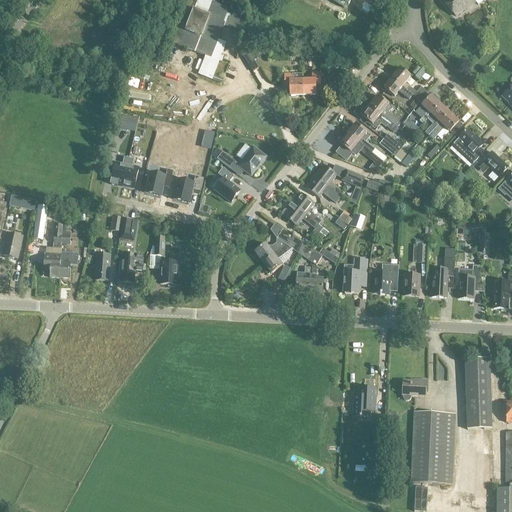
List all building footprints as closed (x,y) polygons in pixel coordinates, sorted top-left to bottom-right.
[(171,41),(209,56),(201,76),(212,80),(214,75),(226,44),(216,40),(221,28),(225,16),(245,19),(247,8),(229,0),(186,0),(186,2),(171,41)] [(331,0),(330,1),(345,10),(351,0),(331,0)] [(446,0),(443,3),(456,18),(466,9),(467,11),(475,4),(474,2),(476,0),(446,0)] [(338,67),(342,60),(332,54),(324,52),(323,60),(338,67)] [(423,82),(430,77),(419,64),(412,69),(423,82)] [(400,70),(392,80),(403,88),(411,78),(400,70)] [(319,72),(308,73),(308,80),(301,80),(302,95),(314,95),(314,86),(320,86),(319,72)] [(294,74),(294,75),(291,75),(291,73),(284,73),(284,86),(285,96),(302,95),(301,80),(301,73),(294,74)] [(395,98),(399,93),(409,101),(413,96),(406,91),(403,88),(392,80),(384,89),(395,98)] [(406,91),(413,96),(414,97),(417,94),(409,87),(406,91)] [(511,87),(502,98),(510,105),(510,104),(511,106),(511,87)] [(421,89),(417,94),(414,97),(421,102),(428,94),(421,89)] [(388,106),(378,97),(370,107),(397,129),(401,125),(398,122),(399,121),(389,113),(393,108),(389,105),(388,106)] [(427,120),(431,116),(441,106),(431,97),(422,108),(427,112),(424,115),(424,116),(419,121),(423,125),(427,120)] [(142,107),(142,98),(129,98),(129,106),(142,107)] [(347,103),(339,107),(344,116),(352,112),(347,103)] [(450,115),(441,106),(431,116),(427,120),(433,125),(425,134),(429,137),(441,124),(450,115)] [(162,117),(165,109),(160,107),(157,115),(162,117)] [(397,129),(370,107),(362,117),(373,125),(373,126),(377,129),(381,124),(386,128),(387,128),(394,134),(398,129),(397,129)] [(441,124),(429,137),(433,141),(445,128),(450,133),(459,123),(450,115),(441,124)] [(136,132),(138,120),(124,116),(121,128),(136,132)] [(407,129),(412,124),(408,120),(403,125),(407,129)] [(138,129),(146,131),(154,133),(156,124),(141,121),(138,129)] [(354,128),(348,135),(370,152),(372,154),(375,150),(366,143),(371,137),(367,133),(356,125),(354,128)] [(422,135),(418,130),(414,135),(418,139),(422,135)] [(453,146),(469,161),(472,157),(477,162),(484,153),(480,149),(484,145),(467,130),(453,146)] [(202,148),(211,150),(214,135),(206,133),(202,148)] [(366,157),(370,152),(348,135),(340,145),(351,153),(355,148),(366,157)] [(403,148),(388,136),(384,141),(399,153),(403,148)] [(384,141),(380,145),(395,158),(399,153),(384,141)] [(431,160),(440,150),(434,144),(425,155),(431,160)] [(252,177),(257,170),(257,171),(261,166),(266,159),(266,158),(254,149),(253,148),(253,149),(239,167),(238,168),(239,168),(251,177),(251,178),(252,177)] [(236,164),(222,153),(217,160),(230,171),(236,164)] [(489,157),(484,153),(477,162),(481,166),(484,163),(493,171),(492,172),(499,179),(508,169),(492,154),(489,157)] [(124,158),(122,166),(116,164),(111,186),(118,187),(118,186),(123,187),(129,159),(124,158)] [(384,163),(378,158),(374,163),(369,170),(376,174),(384,163)] [(129,159),(123,187),(134,190),(139,169),(132,167),(134,161),(129,159)] [(323,167),(314,178),(328,188),(336,177),(323,167)] [(223,169),(218,175),(223,180),(214,191),(231,204),(240,192),(229,184),(234,178),(223,169)] [(164,188),(165,184),(171,185),(174,172),(168,171),(166,177),(151,173),(146,194),(161,197),(164,188)] [(347,172),(342,182),(355,187),(361,190),(365,179),(347,172)] [(174,200),(189,204),(193,190),(201,192),(204,179),(196,177),(194,183),(179,180),(174,200)] [(328,188),(314,178),(306,189),(319,199),(323,194),(328,199),(330,196),(338,202),(341,198),(333,192),(328,188)] [(398,187),(403,191),(408,186),(403,181),(398,187)] [(378,193),(380,186),(369,182),(366,189),(378,193)] [(355,204),(361,190),(355,187),(349,202),(355,204)] [(333,192),(341,198),(344,194),(336,188),(333,192)] [(301,195),(292,206),(306,216),(314,205),(301,195)] [(38,206),(33,240),(43,241),(48,207),(38,206)] [(284,217),(297,228),(306,216),(292,206),(284,217)] [(351,221),(343,215),(340,219),(348,225),(351,221)] [(314,216),(311,220),(319,226),(322,222),(314,216)] [(354,217),(350,227),(361,231),(364,221),(354,217)] [(121,233),(123,220),(113,219),(111,232),(121,233)] [(336,224),(344,230),(348,225),(340,219),(336,224)] [(308,224),(315,230),(320,234),(324,230),(319,226),(311,220),(308,224)] [(138,223),(123,221),(121,233),(120,241),(134,243),(138,223)] [(62,229),(62,245),(76,246),(77,226),(68,225),(68,230),(62,229)] [(55,226),(53,249),(61,250),(62,246),(62,245),(63,227),(55,226)] [(277,240),(287,247),(293,237),(283,230),(277,240)] [(2,257),(18,260),(22,238),(7,235),(2,257)] [(490,236),(480,236),(479,254),(489,254),(490,236)] [(154,257),(165,257),(165,238),(154,237),(154,257)] [(305,245),(293,237),(287,247),(299,255),(305,245)] [(255,253),(263,264),(286,247),(277,241),(268,248),(266,245),(255,253)] [(305,245),(299,255),(307,260),(308,259),(312,262),(311,263),(316,266),(323,257),(335,265),(339,260),(323,249),(319,255),(305,245)] [(289,252),(286,247),(263,264),(267,269),(264,271),(268,276),(271,274),(271,275),(282,267),(280,264),(286,260),(289,252)] [(417,264),(427,265),(428,247),(417,247),(417,264)] [(61,254),(61,255),(60,280),(69,280),(70,266),(78,267),(78,255),(61,254)] [(61,255),(45,255),(44,272),(50,272),(50,279),(60,280),(61,255)] [(111,257),(97,256),(95,282),(109,283),(111,257)] [(134,277),(143,277),(143,258),(130,257),(130,263),(122,263),(121,284),(134,285),(134,277)] [(445,259),(444,271),(433,270),(432,298),(447,299),(448,278),(454,278),(455,260),(445,259)] [(172,286),(176,286),(177,264),(162,263),(161,286),(169,286),(168,288),(172,288),(172,286)] [(382,274),(375,274),(374,295),(381,295),(381,296),(390,296),(390,289),(389,289),(389,283),(398,283),(398,267),(382,266),(382,274)] [(355,273),(344,273),(343,294),(359,295),(359,288),(366,289),(367,268),(355,268),(355,273)] [(473,268),(473,272),(459,272),(458,279),(460,279),(459,300),(474,301),(475,286),(483,286),(479,268),(473,268)] [(296,295),(309,295),(310,281),(310,275),(297,274),(296,295)] [(508,311),(509,293),(511,292),(511,275),(508,276),(508,282),(495,282),(494,310),(508,311)] [(419,298),(420,277),(405,276),(404,297),(419,298)] [(322,296),(323,282),(310,281),(309,295),(322,296)] [(490,360),(465,361),(467,431),(493,431),(490,360)] [(411,397),(426,398),(427,382),(418,382),(418,383),(404,382),(403,397),(403,399),(404,401),(406,402),(408,402),(410,401),(411,399),(411,397)] [(375,413),(376,404),(374,403),(375,390),(360,389),(360,390),(358,390),(356,391),(354,393),(354,395),(355,396),(357,398),(359,398),(359,412),(375,413)] [(414,413),(411,484),(453,486),(456,415),(414,413)] [(496,511),(511,511),(511,490),(497,490),(496,511)]
